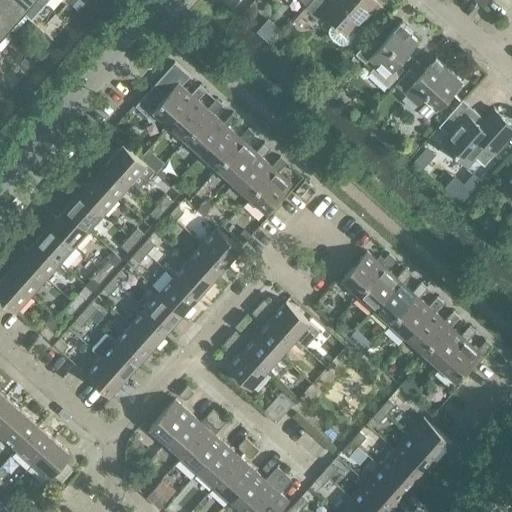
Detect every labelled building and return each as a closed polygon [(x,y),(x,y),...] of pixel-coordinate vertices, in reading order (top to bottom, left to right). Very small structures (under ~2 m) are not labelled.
[(24,12),(10,0),(0,0),(0,19),(10,29),(24,12)] [(35,0),(10,0),(24,12),(35,0)] [(323,10),(330,17),(327,20),(332,25),(329,29),(328,31),(330,35),(339,44),(343,44),(347,43),(356,34),(350,29),(376,1),(375,0),(332,0),(331,0),(311,0),(305,7),(316,18),(323,10)] [(0,39),(10,29),(0,19),(0,39)] [(369,58),(376,64),(370,70),(388,86),(404,68),(398,64),(419,41),(412,34),(413,32),(401,21),(389,35),(380,27),(356,53),(366,62),(369,58)] [(435,110),(462,80),(435,56),(425,68),(416,60),(394,84),(417,105),(423,98),(435,110)] [(175,61),(150,88),(135,104),(151,119),(159,118),(160,116),(169,124),(195,96),(191,93),(184,86),(193,77),(175,61)] [(195,96),(169,124),(185,138),(210,110),(207,107),(198,98),(206,89),(200,83),(191,93),(195,96)] [(210,110),(185,138),(201,153),(227,124),(223,121),(214,113),(222,103),(216,98),(207,107),(210,110)] [(442,142),(455,153),(495,109),(495,108),(485,119),(463,99),(439,126),(449,135),(442,142)] [(511,123),(495,109),(455,153),(468,165),(475,157),(485,165),(511,134),(511,123)] [(227,124),(201,153),(217,167),(243,139),(239,136),(230,127),(238,118),(232,112),(223,121),(227,124)] [(243,139),(217,167),(233,182),(259,153),(255,150),(246,142),(254,132),(248,126),(239,136),(243,139)] [(259,153),(233,182),(249,196),(275,168),(271,165),(262,156),(270,147),(264,141),(255,150),(259,153)] [(110,148),(104,154),(132,180),(139,186),(154,169),(123,142),(114,152),(110,148)] [(132,180),(104,154),(98,161),(102,165),(94,175),(117,196),(132,180)] [(275,168),(249,196),(266,211),(292,183),(278,171),(287,161),(280,155),(271,165),(275,168)] [(511,169),(501,182),(511,191),(511,169)] [(117,196),(94,175),(85,184),(80,180),(74,187),(103,212),(117,196)] [(315,189),(304,179),(295,189),(306,199),(315,189)] [(103,212),(74,187),(68,193),(73,197),(64,207),(88,228),(103,212)] [(165,209),(173,200),(166,194),(158,203),(165,209)] [(165,209),(158,203),(150,212),(157,218),(165,209)] [(184,211),(177,204),(169,214),(176,220),(184,211)] [(88,228),(64,207),(56,216),(52,212),(46,219),(74,244),(88,228)] [(176,220),(169,214),(161,223),(168,229),(176,220)] [(74,244),(46,219),(40,225),(44,229),(36,239),(59,260),(74,244)] [(136,242),(144,233),(137,226),(129,235),(136,242)] [(217,226),(202,243),(226,264),(241,247),(217,226)] [(136,242),(129,235),(121,245),(128,251),(136,242)] [(155,243),(149,237),(140,246),(147,252),(155,243)] [(59,260),(36,239),(27,249),(23,244),(17,251),(45,276),(59,260)] [(202,243),(188,259),(211,280),(226,264),(202,243)] [(154,258),(147,252),(140,246),(132,255),(139,261),(146,267),(154,258)] [(367,250),(341,278),(358,293),(383,265),(387,268),(395,258),(389,252),(380,262),(367,250)] [(45,276),(17,251),(10,258),(15,262),(7,271),(30,293),(45,276)] [(107,274),(115,265),(108,259),(100,268),(107,274)] [(188,259),(173,275),(197,296),(211,280),(188,259)] [(383,265),(358,293),(374,307),(400,279),(403,282),(411,273),(405,267),(396,276),(387,268),(383,265)] [(107,274),(100,268),(92,277),(99,283),(107,274)] [(127,275),(120,269),(112,278),(118,284),(127,275)] [(30,293),(7,271),(0,278),(0,295),(15,309),(30,293)] [(173,275),(159,291),(182,312),(197,296),(173,275)] [(118,284),(112,278),(103,287),(110,293),(118,284)] [(400,279),(374,307),(390,322),(416,293),(419,296),(427,287),(421,281),(413,290),(403,282),(400,279)] [(78,306),(86,297),(79,291),(71,300),(78,306)] [(159,291),(144,307),(168,328),(182,312),(159,291)] [(416,293),(390,322),(406,336),(432,308),(435,311),(443,301),(437,295),(428,305),(419,296),(416,293)] [(258,304),(267,313),(271,308),(271,304),(264,298),(258,304)] [(286,299),(271,316),(295,337),(310,321),(286,299)] [(78,306),(71,300),(63,309),(70,315),(78,306)] [(98,307),(91,301),(83,310),(90,316),(98,307)] [(258,304),(252,311),(259,318),(262,318),(267,313),(258,304)] [(144,307),(130,323),(153,344),(168,328),(144,307)] [(432,308),(406,336),(422,350),(448,322),(451,325),(460,316),(453,310),(445,319),(435,311),(432,308)] [(90,316),(83,310),(74,319),(81,325),(90,316)] [(295,337),(271,316),(257,332),(280,354),(295,337)] [(448,322),(422,350),(439,365),(464,337),(467,340),(476,330),(469,324),(461,334),(451,325),(448,322)] [(130,323),(115,339),(139,361),(153,344),(130,323)] [(49,339),(55,332),(46,324),(40,331),(49,339)] [(363,330),(358,325),(348,336),(354,341),(363,330)] [(242,336),(235,330),(229,337),(238,345),(242,340),(242,336)] [(280,354),(257,332),(242,349),(266,370),(280,354)] [(53,343),(62,351),(68,344),(59,336),(53,343)] [(238,345),(229,337),(223,343),(230,350),(233,350),(238,345)] [(464,337),(439,365),(455,380),(480,352),(483,354),(492,344),(485,339),(477,348),(467,340),(464,337)] [(115,339),(101,356),(124,377),(139,361),(115,339)] [(266,370),(242,349),(227,366),(251,387),(266,370)] [(101,356),(86,372),(109,393),(124,377),(101,356)] [(187,384),(182,389),(178,393),(183,398),(187,398),(193,391),(187,384)] [(6,395),(0,401),(0,431),(1,433),(22,409),(6,395)] [(150,426),(166,441),(192,412),(175,397),(150,426)] [(394,403),(388,397),(380,406),(387,412),(394,403)] [(387,412),(380,406),(372,415),(378,421),(387,412)] [(211,423),(219,414),(212,407),(206,414),(206,418),(211,423)] [(22,409),(1,433),(17,447),(38,424),(22,409)] [(192,412),(166,441),(182,455),(208,427),(192,412)] [(219,427),(226,420),(219,414),(211,423),(216,427),(219,427)] [(424,415),(409,432),(437,457),(452,440),(424,415)] [(38,424),(17,447),(33,462),(54,438),(38,424)] [(208,427),(182,455),(199,469),(224,441),(208,427)] [(365,435),(359,429),(351,439),(358,444),(365,435)] [(437,457),(409,432),(394,448),(422,473),(437,457)] [(243,452),(252,442),(245,436),(238,443),(239,447),(243,452)] [(54,438),(33,462),(50,477),(71,453),(54,438)] [(358,444),(351,439),(343,448),(349,454),(358,444)] [(224,441),(199,469),(215,484),(240,456),(224,441)] [(252,456),(255,452),(258,448),(252,442),(243,452),(248,456),(252,456)] [(394,448),(380,464),(408,489),(422,473),(394,448)] [(240,456),(215,484),(231,498),(256,470),(240,456)] [(322,471),(329,477),(337,468),(330,462),(322,471)] [(380,464),(365,480),(393,505),(408,489),(380,464)] [(276,481),(284,471),(277,465),(270,472),(271,476),(276,481)] [(256,470),(231,498),(246,511),(248,511),(255,503),(272,484),(256,470)] [(284,484),(291,477),(284,471),(276,481),(280,484),(284,484)] [(322,471),(314,480),(321,486),(329,477),(322,471)] [(38,490),(46,481),(39,475),(31,484),(38,490)] [(163,475),(148,494),(161,504),(176,485),(163,475)] [(365,480),(351,496),(368,511),(387,511),(393,505),(365,480)] [(272,484),(255,503),(248,511),(277,511),(289,499),(272,484)] [(293,503),(300,509),(308,500),(301,494),(293,503)] [(368,511),(351,496),(336,511),(368,511)] [(14,511),(0,499),(0,511),(14,511)] [(285,511),(297,511),(300,509),(293,503),(285,511)]
